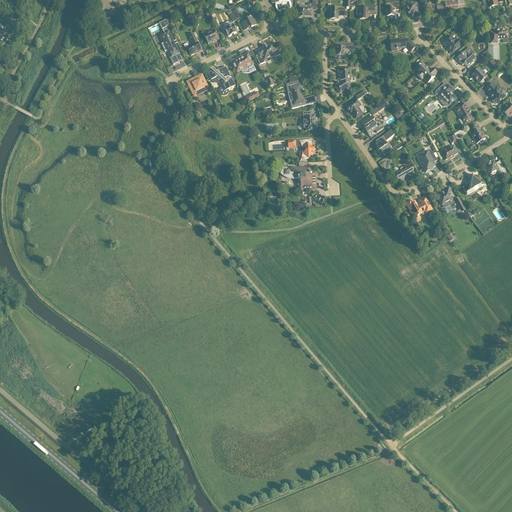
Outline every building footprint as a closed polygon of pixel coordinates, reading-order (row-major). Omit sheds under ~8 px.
[(271,0),(272,4),(276,3),(276,6),(275,6),(275,7),(276,8),(276,9),(276,10),(277,10),(277,11),(278,12),(279,12),(280,13),(281,13),(282,9),(284,9),(285,13),(286,13),(287,13),(288,12),(289,11),(290,10),(291,9),(291,8),(291,7),(291,6),(291,5),(291,4),(291,3),(290,2),(288,0),(271,0)] [(316,6),(316,0),(312,0),(312,4),(308,4),(308,6),(300,6),(299,8),(299,11),(299,16),(300,16),(300,17),(304,17),(305,16),(312,17),(312,11),(316,11),(316,6)] [(420,9),(420,4),(419,0),(416,0),(413,4),(412,2),(410,4),(407,4),(407,8),(406,9),(408,10),(408,14),(412,13),(413,15),(414,13),(418,13),(417,9),(420,9)] [(428,0),(429,4),(445,2),(445,5),(436,6),(437,10),(445,10),(465,8),(463,0),(428,0)] [(503,2),(502,0),(488,0),(489,3),(490,3),(490,8),(492,7),(492,8),(493,8),(494,9),(495,8),(496,8),(496,7),(497,7),(497,6),(498,6),(497,3),(503,2)] [(390,7),(386,8),(387,12),(387,17),(389,17),(390,18),(391,18),(392,18),(392,17),(393,16),(394,16),(394,12),(395,11),(398,11),(398,6),(397,2),(393,3),(390,7)] [(377,15),(377,10),(377,7),(364,6),(364,8),(359,8),(359,10),(357,11),(357,14),(359,16),(359,20),(367,20),(367,15),(377,15)] [(231,10),(237,21),(241,19),(235,8),(231,10)] [(330,10),(329,15),(330,16),(330,20),(332,20),(333,21),(334,21),(335,21),(336,20),(338,20),(338,16),(340,16),(340,17),(344,17),(345,12),(345,9),(338,9),(339,9),(330,8),(330,10)] [(233,23),(237,21),(231,10),(230,11),(227,12),(229,16),(230,16),(233,23)] [(121,17),(118,19),(116,15),(104,21),(108,29),(108,28),(110,31),(124,24),(121,17)] [(243,23),(241,24),(243,26),(245,31),(248,29),(248,28),(251,27),(251,28),(257,25),(252,17),(251,18),(250,17),(249,18),(247,20),(248,21),(243,23)] [(169,26),(166,20),(159,23),(162,29),(169,26)] [(230,25),(224,28),(225,31),(224,31),(224,32),(224,33),(224,35),(225,35),(226,36),(227,36),(228,36),(228,37),(237,33),(235,28),(231,21),(229,22),(230,25)] [(163,34),(160,36),(164,43),(163,44),(167,51),(173,65),(178,62),(176,59),(181,57),(178,52),(175,44),(174,45),(173,42),(169,32),(168,32),(167,29),(163,31),(164,34),(165,35),(164,35),(163,34)] [(219,40),(217,35),(214,30),(204,35),(208,44),(215,41),(219,40)] [(508,39),(508,35),(508,30),(494,31),(494,33),(491,33),(491,44),(497,43),(497,40),(508,39)] [(197,42),(195,39),(193,34),(188,36),(192,45),(187,47),(191,56),(195,53),(197,52),(198,52),(201,51),(197,42)] [(463,44),(462,43),(458,40),(455,43),(453,40),(454,39),(450,36),(447,39),(448,40),(444,44),(448,48),(447,49),(452,54),(460,47),(463,44)] [(410,53),(412,51),(416,47),(409,40),(408,41),(407,40),(399,41),(399,40),(390,41),(392,52),(397,51),(397,50),(405,48),(410,53)] [(258,56),(256,57),(260,65),(265,63),(264,61),(267,60),(267,61),(269,61),(270,61),(271,60),(271,59),(271,58),(278,55),(275,49),(272,44),(264,49),(264,48),(263,48),(256,52),(258,56)] [(354,50),(354,49),(354,44),(335,44),(335,48),(337,48),(337,54),(335,54),(335,60),(344,60),(344,50),(350,50),(354,50)] [(468,68),(471,65),(477,60),(473,56),(470,53),(467,56),(464,53),(461,55),(456,59),(460,63),(461,62),(463,65),(462,66),(463,66),(464,64),(468,68)] [(232,63),(232,64),(232,65),(232,66),(233,67),(234,67),(237,72),(248,67),(250,71),(254,68),(253,65),(253,64),(253,63),(253,62),(253,61),(252,61),(251,60),(250,59),(248,54),(243,57),(244,58),(237,61),(237,60),(232,62),(232,63)] [(428,84),(431,81),(435,77),(434,77),(437,74),(433,69),(429,72),(427,70),(428,70),(422,64),(415,70),(419,74),(417,75),(421,80),(423,79),(428,84)] [(213,72),(208,74),(210,78),(211,80),(212,82),(213,83),(214,83),(215,84),(216,84),(217,84),(218,84),(219,84),(220,83),(222,87),(224,92),(228,90),(231,88),(232,89),(233,87),(235,86),(232,80),(232,79),(233,78),(232,77),(232,76),(230,76),(228,72),(226,67),(217,71),(216,71),(215,70),(215,71),(214,71),(213,72)] [(340,93),(344,91),(350,87),(350,81),(351,81),(351,68),(339,68),(339,76),(341,76),(341,82),(335,87),(340,93)] [(479,84),(483,81),(487,77),(479,68),(472,75),(475,79),(474,79),(476,81),(479,84)] [(209,90),(205,81),(202,76),(194,80),(193,79),(187,82),(194,97),(209,90)] [(292,109),(305,106),(310,105),(308,98),(302,99),(300,91),(304,90),(302,81),(286,85),(288,93),(291,93),(292,97),(290,98),(291,102),(290,102),(292,109)] [(501,92),(497,87),(496,88),(491,84),(486,89),(490,94),(489,95),(493,99),(492,100),(495,104),(496,103),(497,104),(501,101),(505,97),(505,96),(506,96),(506,95),(506,94),(506,93),(505,91),(504,91),(502,91),(501,91),(501,92)] [(435,93),(435,94),(437,96),(438,96),(439,97),(439,98),(439,100),(440,102),(443,102),(444,101),(447,104),(449,106),(452,103),(456,99),(450,93),(451,92),(453,91),(451,89),(448,86),(444,90),(441,87),(438,90),(436,91),(435,93)] [(368,93),(364,88),(354,95),(358,101),(365,96),(365,95),(368,93)] [(356,119),(360,116),(361,115),(357,109),(361,106),(357,100),(351,105),(347,107),(348,109),(347,110),(349,111),(350,113),(351,113),(356,119)] [(219,103),(216,104),(220,113),(219,113),(220,116),(224,114),(219,103)] [(464,126),(469,122),(474,120),(471,115),(470,115),(468,113),(469,112),(467,108),(466,109),(463,104),(455,109),(460,118),(464,126)] [(511,107),(509,104),(505,108),(502,111),(507,118),(508,117),(509,118),(511,117),(511,115),(511,107)] [(373,116),(384,109),(381,105),(370,113),(373,116)] [(305,131),(310,131),(315,131),(314,116),(311,117),(311,112),(306,113),(303,113),(303,117),(305,117),(305,120),(303,120),(303,121),(303,127),(304,127),(304,128),(305,128),(305,131)] [(382,125),(377,127),(373,121),(374,120),(372,117),(368,119),(361,123),(364,128),(364,127),(365,129),(364,130),(368,135),(375,130),(377,133),(384,128),(382,125)] [(469,130),(477,144),(479,143),(480,144),(481,144),(483,143),(483,142),(483,141),(485,139),(477,125),(469,130)] [(463,130),(454,135),(457,139),(459,138),(466,134),(463,130)] [(384,156),(388,153),(392,150),(386,142),(389,139),(394,136),(391,131),(380,139),(376,141),(377,144),(375,145),(379,151),(380,150),(384,156)] [(448,138),(451,144),(457,140),(457,139),(454,135),(448,138)] [(305,143),(304,140),(299,141),(298,141),(299,141),(300,143),(300,144),(301,145),(301,146),(301,147),(301,148),(302,149),(302,150),(302,151),(302,152),(302,153),(302,154),(302,155),(302,157),(301,158),(302,158),(302,159),(303,159),(304,159),(305,159),(306,159),(307,159),(308,159),(309,159),(309,157),(310,155),(312,157),(312,156),(313,156),(313,155),(313,154),(314,154),(313,153),(315,150),(312,148),(312,144),(308,144),(308,143),(307,143),(306,143),(305,143)] [(403,147),(401,143),(392,149),(395,152),(403,147)] [(457,154),(455,150),(453,146),(446,151),(445,150),(444,149),(443,149),(442,150),(441,151),(441,152),(442,153),(441,153),(443,157),(445,161),(451,158),(452,158),(454,157),(453,156),(457,154)] [(431,150),(429,152),(428,150),(424,152),(424,154),(421,155),(420,154),(416,156),(420,164),(422,163),(424,166),(422,166),(424,168),(426,173),(433,169),(432,168),(435,167),(434,164),(431,158),(435,157),(431,150)] [(507,174),(501,165),(499,161),(499,162),(495,164),(494,162),(484,167),(486,172),(490,178),(491,174),(492,174),(493,174),(494,174),(495,174),(495,173),(496,173),(496,172),(496,171),(506,174),(506,175),(507,174)] [(292,168),(292,173),(291,173),(290,172),(290,166),(288,166),(286,167),(285,168),(284,168),(282,170),(281,172),(281,174),(282,175),(284,177),(286,178),(288,179),(291,179),(293,179),(300,179),(300,182),(298,185),(301,188),(301,190),(315,189),(315,178),(313,178),(312,176),(313,176),(313,175),(313,174),(312,173),(311,173),(311,172),(311,170),(308,167),(292,168)] [(413,170),(412,168),(406,166),(405,169),(404,168),(403,168),(402,168),(401,168),(401,169),(400,170),(400,171),(400,172),(398,171),(396,177),(397,179),(404,181),(405,176),(407,175),(412,177),(413,170)] [(479,177),(476,176),(471,175),(469,184),(463,188),(465,192),(467,196),(479,189),(482,191),(486,186),(479,180),(479,177)] [(452,200),(449,194),(451,190),(446,189),(445,193),(440,196),(436,195),(435,199),(439,200),(442,206),(452,200)] [(433,211),(428,202),(425,198),(419,201),(420,203),(417,205),(416,204),(416,205),(414,206),(413,206),(411,202),(406,205),(415,219),(416,220),(417,220),(418,219),(419,218),(419,217),(419,216),(422,214),(421,213),(424,211),(426,214),(433,211)] [(459,199),(454,201),(459,209),(463,206),(459,199)]
